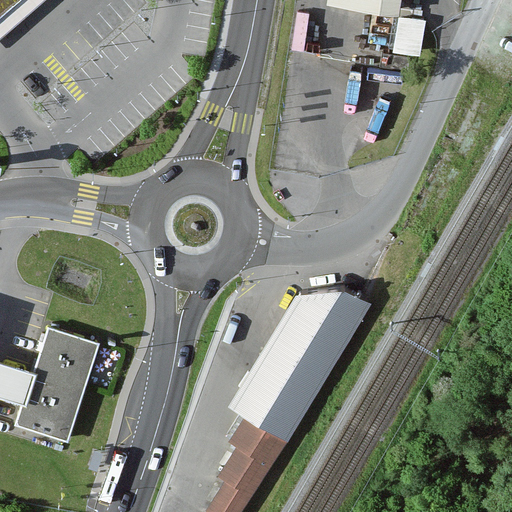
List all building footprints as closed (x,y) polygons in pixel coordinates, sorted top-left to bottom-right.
[(0,0),(0,18),(19,0),(0,0)] [(328,0),(328,3),(401,14),(402,0),(328,0)] [(426,20),(399,17),(394,53),(421,56),(425,26),(426,20)] [(207,508),(213,511),(241,511),(378,288),(350,274),(301,288),(261,353),(269,358),(237,410),(244,415),(230,438),(238,443),(219,473),(225,477),(207,508)] [(0,398),(22,406),(15,427),(66,443),(97,344),(47,328),(33,372),(0,361),(0,398)]
